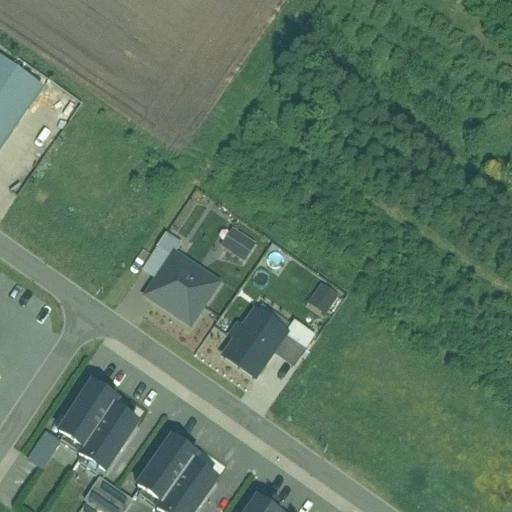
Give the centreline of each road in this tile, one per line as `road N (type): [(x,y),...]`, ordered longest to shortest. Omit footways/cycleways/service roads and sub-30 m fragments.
road 1 (residential): [(92,313),(374,511)]
road 2 (residential): [(0,443),(92,313)]
